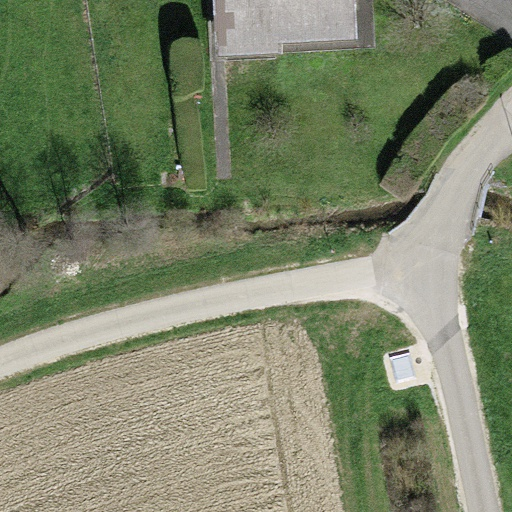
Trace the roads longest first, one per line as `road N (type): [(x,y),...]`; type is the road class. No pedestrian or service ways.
road 1 (track): [(438,219),(360,256),(168,317),(56,334),(0,360)]
road 2 (residential): [(511,121),(481,146),(438,219)]
